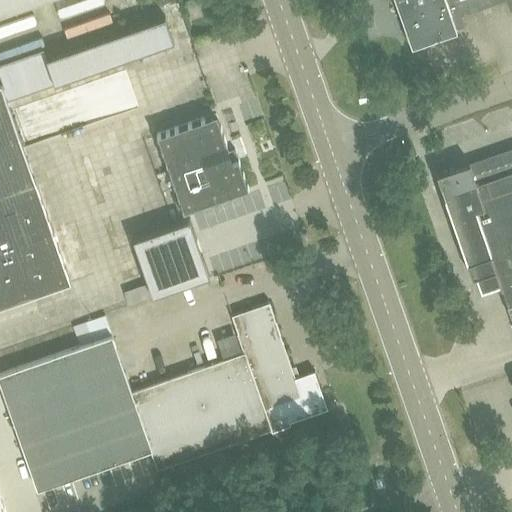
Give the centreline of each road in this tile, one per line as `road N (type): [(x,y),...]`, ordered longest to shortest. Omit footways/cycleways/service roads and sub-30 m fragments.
road 1 (tertiary): [(452,499),(331,150)]
road 2 (unclassified): [(511,86),(331,150)]
road 3 (tertiary): [(331,150),(278,0)]
